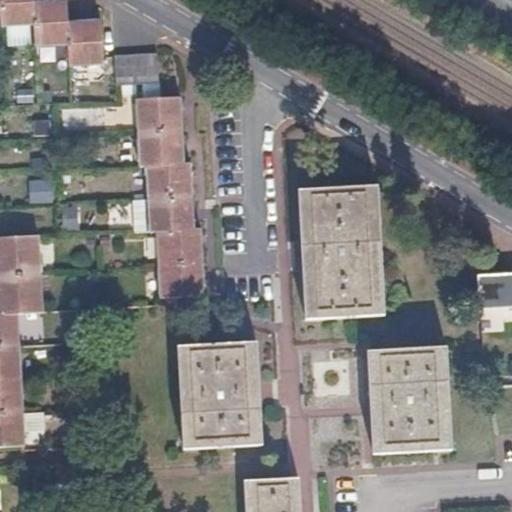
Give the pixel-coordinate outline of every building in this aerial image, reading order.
[(0,0),(0,9),(1,26),(34,25),(35,47),(68,45),(69,67),(102,65),(99,21),(66,21),(65,1),(32,2),(32,0),(0,0)] [(129,55),(112,56),(114,86),(116,86),(146,85),(158,84),(156,54),(129,55)] [(139,166),(145,166),(147,199),(149,231),(156,231),(158,264),(160,299),(204,296),(200,228),(194,229),(189,163),(183,163),(179,98),(147,100),(135,100),(137,133),(139,166)] [(382,286),(377,186),(297,190),(304,320),(338,318),(361,317),(384,316),(382,286)] [(0,448),(26,448),(25,434),(24,414),(21,381),(19,347),(17,314),(42,312),(40,275),(37,236),(0,238),(0,448)] [(511,274),(476,276),(478,308),(511,306),(511,274)] [(178,348),(184,445),(263,441),(259,374),(257,344),(178,348)] [(443,350),(364,354),(367,411),(369,456),(449,451),(443,350)] [(41,412),(24,414),(25,434),(43,433),(41,412)] [(299,511),(298,483),(243,486),(244,511),(299,511)]
